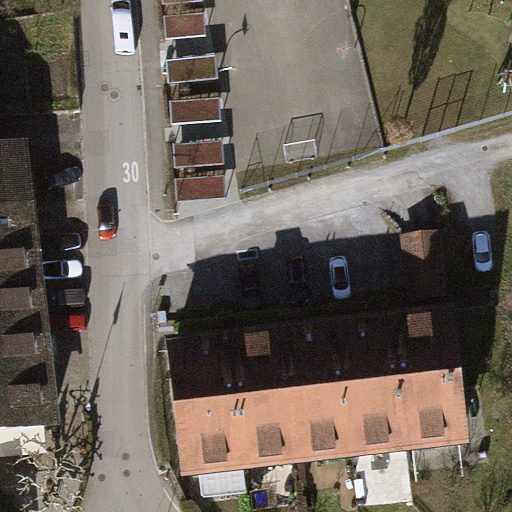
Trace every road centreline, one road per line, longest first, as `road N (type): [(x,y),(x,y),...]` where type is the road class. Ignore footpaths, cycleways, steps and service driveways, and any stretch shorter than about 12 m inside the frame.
road 1 (residential): [(104,0),(124,491)]
road 2 (track): [(511,146),(119,256)]
